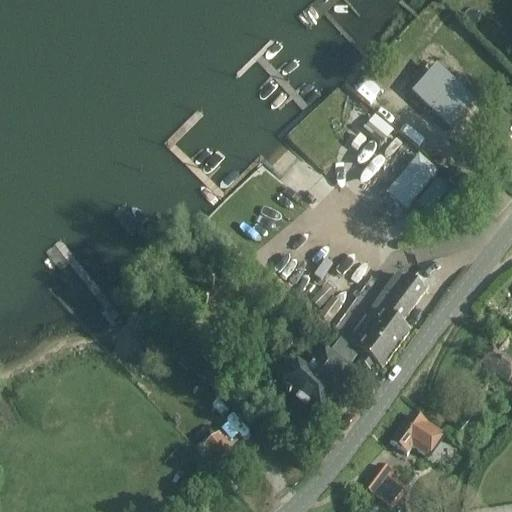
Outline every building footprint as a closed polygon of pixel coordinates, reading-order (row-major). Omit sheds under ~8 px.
[(447,128),(469,104),(437,74),(415,98),(447,128)] [(386,196),(406,212),(438,174),(419,157),(386,196)] [(397,278),(384,295),(372,286),(363,298),(400,326),(425,292),(409,280),(406,285),(397,278)] [(360,363),(370,371),(375,364),(382,370),(409,332),(400,326),(363,298),(335,335),(365,357),(360,363)] [(481,364),(511,387),(511,348),(500,340),(481,364)] [(296,372),(280,395),(314,420),(331,397),(327,395),(343,373),(345,370),(347,372),(356,360),(340,343),(328,358),(324,355),(306,379),(296,372)] [(487,429),(500,412),(493,406),(480,424),(487,429)] [(472,456),(483,445),(472,434),(479,425),(466,414),(450,436),(463,447),(472,456)] [(390,443),(406,455),(410,450),(426,461),(428,457),(431,459),(442,443),(440,441),(441,439),(410,416),(390,443)] [(232,451),(218,435),(202,449),(217,465),(232,451)] [(374,497),(377,500),(384,505),(398,487),(391,482),(389,480),(392,476),(379,465),(355,494),(367,504),(374,497)]
